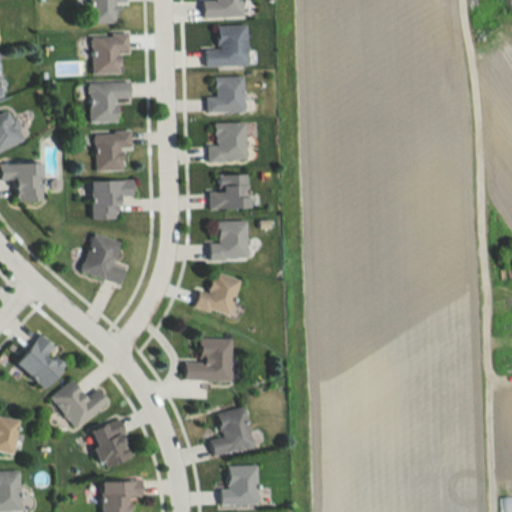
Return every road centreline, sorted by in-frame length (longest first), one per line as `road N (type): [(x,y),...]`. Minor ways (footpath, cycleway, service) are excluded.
road 1 (residential): [(111,352),(159,279),(166,250),(159,0)]
road 2 (residential): [(171,511),(159,446),(111,352),(0,257)]
